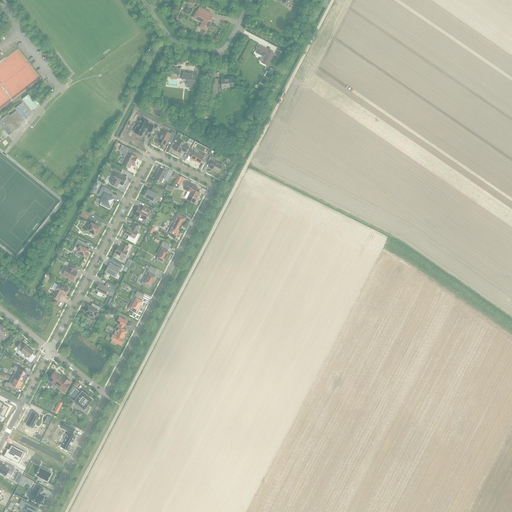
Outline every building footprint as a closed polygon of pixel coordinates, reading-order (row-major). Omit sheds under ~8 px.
[(200,27),(206,31),(212,19),(207,17),(209,13),(199,7),(193,18),(202,22),(200,27)] [(261,62),(267,66),(274,53),(259,46),(256,52),(264,56),(261,62)] [(169,78),(177,79),(181,71),(174,68),(169,78)] [(192,73),(192,74),(182,73),(182,79),(187,80),(186,87),(194,88),(195,80),(196,81),(197,73),(192,73)] [(264,76),(260,82),(265,85),(269,79),(268,79),(269,78),(267,76),(266,78),(264,76)] [(220,88),(233,87),(232,78),(221,80),(217,80),(217,79),(211,78),(208,96),(215,97),(215,95),(218,95),(218,90),(219,90),(220,88)] [(22,99),(31,111),(37,106),(28,94),(22,99)] [(18,124),(24,120),(31,114),(22,103),(15,108),(17,110),(10,116),(8,114),(0,120),(0,123),(9,135),(20,126),(18,124)] [(148,122),(141,118),(134,132),(136,133),(136,134),(137,134),(138,135),(139,135),(141,136),(144,131),(143,131),(144,129),(146,130),(150,132),(153,126),(148,123),(148,122)] [(157,141),(165,145),(168,139),(172,141),(176,133),(172,131),(171,134),(163,130),(157,141)] [(176,135),(172,143),(176,145),(173,149),(180,153),(181,150),(186,152),(188,148),(189,146),(184,144),(185,143),(178,140),(181,136),(180,136),(178,135),(177,134),(176,135)] [(122,163),(122,164),(129,168),(133,161),(134,162),(137,158),(135,157),(127,152),(129,148),(122,145),(120,150),(123,152),(125,158),(121,159),(120,161),(120,163),(122,163)] [(210,155),(210,154),(212,150),(209,149),(206,154),(205,154),(204,156),(194,151),(190,158),(200,164),(201,161),(204,163),(209,154),(210,155)] [(218,172),(222,165),(214,161),(216,158),(210,155),(207,161),(210,163),(208,168),(212,170),(212,169),(218,172)] [(122,186),(122,185),(126,178),(120,174),(122,170),(115,166),(113,170),(116,172),(111,181),(112,181),(110,185),(116,188),(118,184),(122,186)] [(156,174),(153,178),(161,182),(165,174),(169,176),(172,171),(165,168),(164,171),(159,168),(156,174)] [(183,178),(178,176),(174,185),(178,187),(183,178)] [(194,203),(200,193),(195,190),(197,187),(188,182),(184,189),(190,192),(186,199),(194,203)] [(101,202),(100,205),(110,209),(113,203),(112,202),(113,200),(108,198),(109,196),(112,191),(102,186),(98,195),(103,197),(100,202),(101,202)] [(144,196),(154,201),(155,198),(158,200),(163,191),(153,186),(152,189),(152,190),(151,192),(148,190),(144,196)] [(135,215),(144,220),(147,215),(149,216),(152,211),(144,206),(142,209),(138,207),(135,215)] [(83,210),(80,216),(86,219),(89,213),(83,210)] [(173,224),(171,223),(167,231),(172,233),(171,236),(174,239),(180,228),(180,229),(182,225),(185,218),(178,214),(173,224)] [(98,230),(100,228),(91,223),(87,230),(90,232),(89,234),(93,236),(95,234),(96,235),(99,230),(98,230)] [(137,232),(136,231),(139,227),(133,224),(131,228),(128,227),(125,233),(130,236),(128,240),(133,243),(135,239),(134,238),(137,232)] [(85,257),(89,250),(85,248),(87,244),(78,240),(74,246),(78,248),(76,252),(85,257)] [(162,263),(163,263),(166,258),(165,257),(168,251),(166,251),(169,244),(163,241),(157,253),(159,255),(156,260),(161,263),(162,263)] [(118,246),(115,253),(124,258),(127,251),(126,251),(128,246),(123,244),(122,247),(122,248),(118,246)] [(109,263),(105,271),(115,276),(119,269),(120,269),(122,266),(113,261),(112,265),(109,263)] [(74,271),(76,267),(71,264),(68,268),(66,267),(62,275),(73,280),(77,272),(74,271)] [(149,288),(150,288),(153,283),(152,282),(155,276),(153,276),(156,269),(150,266),(141,284),(143,285),(148,288),(149,288)] [(101,296),(102,293),(105,295),(108,291),(113,293),(116,287),(107,283),(105,286),(99,283),(95,290),(98,291),(97,294),(101,296)] [(62,294),(65,296),(68,289),(58,284),(55,290),(51,297),(58,301),(62,294)] [(136,313),(137,313),(140,308),(139,307),(142,301),(140,301),(143,294),(137,291),(128,309),(130,310),(135,313),(136,313)] [(84,311),(90,314),(89,315),(93,317),(93,316),(94,316),(97,310),(99,311),(101,307),(92,303),(89,308),(87,307),(84,311)] [(110,342),(115,345),(116,342),(121,344),(121,343),(122,343),(123,341),(123,340),(123,339),(127,331),(122,328),(123,326),(124,326),(126,321),(119,317),(116,322),(120,324),(119,327),(117,326),(115,330),(117,331),(115,335),(115,334),(110,342)] [(0,337),(3,340),(7,336),(6,334),(8,331),(5,328),(2,326),(2,327),(0,324),(0,337)] [(22,356),(23,353),(27,356),(25,358),(31,362),(35,356),(32,353),(33,352),(25,345),(21,351),(19,350),(17,352),(22,356)] [(12,377),(22,382),(25,376),(23,376),(25,372),(18,368),(19,367),(14,365),(12,369),(15,372),(12,377)] [(63,392),(70,384),(69,384),(71,382),(64,377),(63,378),(54,371),(48,379),(49,380),(47,384),(51,387),(53,384),(63,392)] [(19,388),(22,382),(12,377),(9,382),(6,382),(3,386),(7,388),(8,387),(15,391),(17,387),(19,388)] [(86,414),(90,408),(87,405),(92,399),(82,392),(80,394),(79,393),(80,392),(75,388),(69,394),(74,398),(75,398),(76,399),(74,401),(84,409),(82,411),(86,414)] [(0,405),(0,414),(4,416),(9,407),(4,404),(2,407),(0,405)] [(32,412),(25,424),(33,428),(39,416),(32,412)] [(68,433),(61,445),(69,449),(75,437),(70,434),(71,432),(72,433),(74,429),(65,424),(63,428),(69,431),(68,433)] [(6,450),(4,456),(13,460),(15,457),(19,459),(23,451),(11,445),(8,451),(6,450)] [(0,463),(0,472),(6,475),(7,472),(12,474),(15,468),(6,463),(5,466),(0,463)] [(51,473),(40,467),(36,475),(47,481),(51,473)] [(23,476),(19,484),(23,486),(25,482),(31,485),(33,481),(27,478),(23,476)] [(43,489),(37,486),(35,492),(32,491),(29,498),(32,500),(32,501),(35,503),(36,502),(40,504),(44,496),(40,495),(43,489)] [(22,500),(19,505),(22,507),(23,505),(27,507),(24,511),(35,511),(36,511),(33,510),(35,507),(22,500)]
